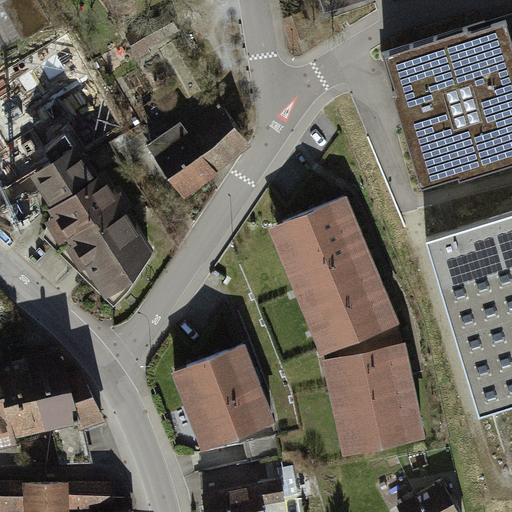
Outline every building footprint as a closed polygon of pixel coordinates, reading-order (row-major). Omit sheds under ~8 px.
[(323,0),(327,12),(367,0),(323,0)] [(511,24),(508,9),(388,41),(422,172),(511,147),(511,24)] [(170,10),(131,31),(144,55),(183,35),(170,10)] [(54,86),(0,117),(0,198),(3,204),(92,152),(54,86)] [(258,143),(224,94),(157,140),(192,189),(258,143)] [(96,151),(51,183),(64,202),(58,206),(120,294),(177,254),(114,165),(109,169),(96,151)] [(359,194),(284,224),(336,353),(416,335),(359,194)] [(511,211),(427,237),(480,411),(511,401),(511,211)] [(416,335),(336,353),(359,452),(439,433),(416,335)] [(256,339),(184,366),(216,447),(287,420),(256,339)] [(0,446),(83,427),(107,421),(105,395),(60,347),(8,361),(5,347),(0,347),(0,446)] [(292,511),(283,475),(212,493),(216,511),(292,511)] [(460,511),(443,481),(399,505),(403,511),(460,511)] [(115,482),(0,482),(0,511),(115,510),(115,482)]
